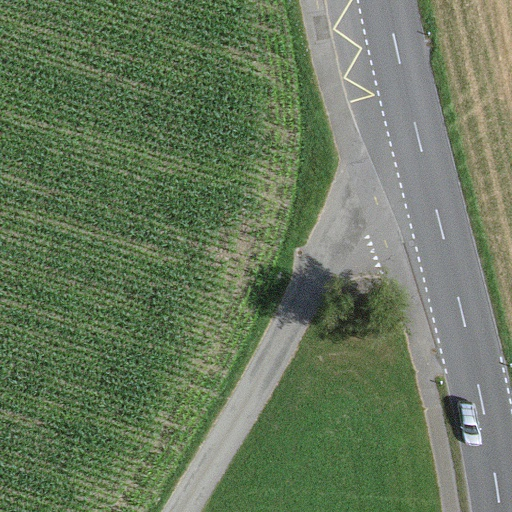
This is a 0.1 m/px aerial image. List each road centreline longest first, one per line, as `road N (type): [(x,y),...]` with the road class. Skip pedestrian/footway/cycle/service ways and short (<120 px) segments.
road 1 (unclassified): [(181,511),(352,201),(386,173),(424,161)]
road 2 (tertiary): [(500,511),(480,387),(424,161)]
road 3 (tertiary): [(424,161),(388,0)]
